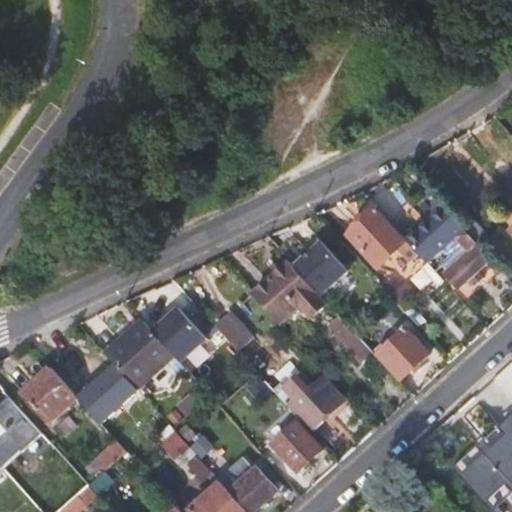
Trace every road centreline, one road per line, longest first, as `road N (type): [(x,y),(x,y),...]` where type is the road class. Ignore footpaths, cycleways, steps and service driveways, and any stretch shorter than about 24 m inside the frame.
road 1 (residential): [(0,327),(396,145),(511,67)]
road 2 (residential): [(511,332),(312,511)]
road 3 (tertiary): [(113,0),(98,77),(0,221)]
